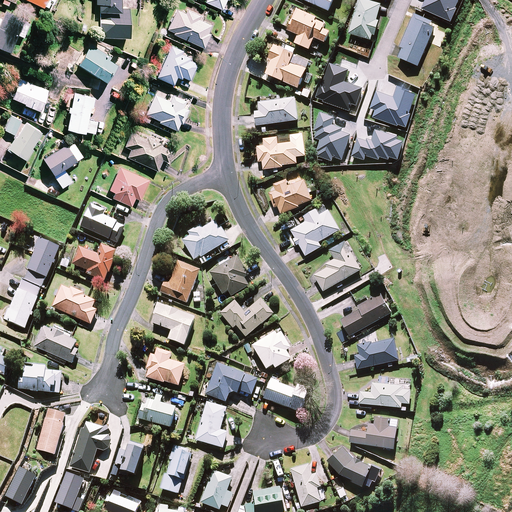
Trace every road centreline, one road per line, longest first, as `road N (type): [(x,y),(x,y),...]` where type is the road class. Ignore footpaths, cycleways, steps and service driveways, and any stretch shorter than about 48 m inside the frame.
road 1 (residential): [(270,436),(315,433),(331,413),(334,384),(314,322),(241,211),(227,173)]
road 2 (residential): [(110,387),(118,327),(161,211),(183,190),(227,173)]
road 3 (residential): [(227,173),(223,97),(263,0)]
